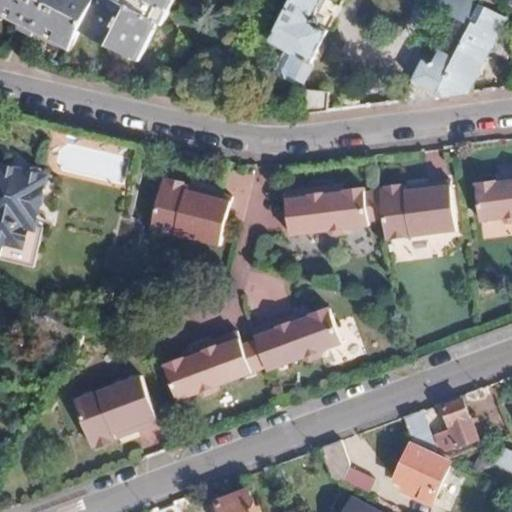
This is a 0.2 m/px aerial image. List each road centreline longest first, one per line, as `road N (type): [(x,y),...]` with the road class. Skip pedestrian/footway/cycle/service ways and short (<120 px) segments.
road 1 (residential): [(511,115),(272,140),(0,84)]
road 2 (residential): [(82,511),(511,358)]
road 3 (unknown): [(130,111),(72,310)]
